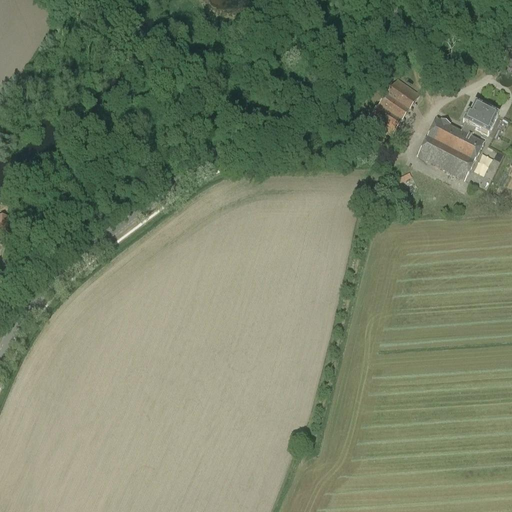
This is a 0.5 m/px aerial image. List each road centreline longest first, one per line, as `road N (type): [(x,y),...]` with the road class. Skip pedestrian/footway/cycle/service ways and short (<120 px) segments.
road 1 (secondary): [(0,359),(33,300),(71,263),(420,0)]
road 2 (track): [(223,145),(201,116),(66,0)]
